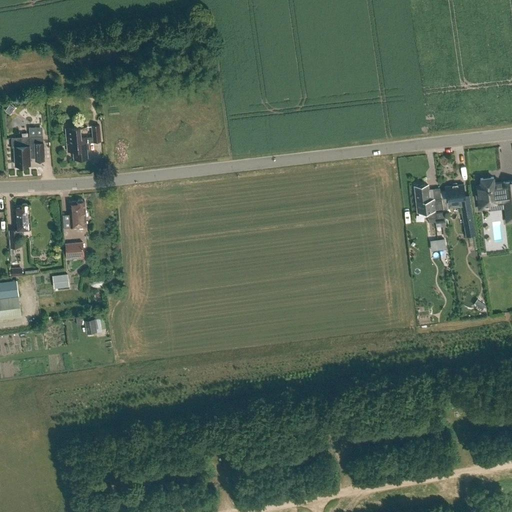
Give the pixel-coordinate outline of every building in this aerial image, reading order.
[(10,114),(14,108),(9,104),(4,110),(10,114)] [(26,124),(27,132),(40,132),(39,123),(26,124)] [(101,140),(99,124),(92,125),(93,136),(81,137),(80,127),(87,126),(87,125),(65,128),(67,151),(73,150),(74,159),(80,158),(81,159),(86,159),(87,158),(88,158),(87,148),(86,148),(86,146),(89,146),(88,141),(101,140)] [(44,159),(43,136),(11,138),(12,147),(14,147),(15,165),(30,164),(29,155),(35,155),(36,160),(44,159)] [(477,190),(474,190),(476,199),(478,199),(479,208),(489,207),(488,202),(504,201),(506,215),(511,213),(511,180),(494,183),(493,177),(480,179),(481,185),(477,185),(477,190)] [(429,199),(428,189),(428,185),(414,186),(417,212),(427,211),(428,219),(435,218),(435,223),(445,222),(442,198),(429,199)] [(461,206),(466,236),(476,234),(469,196),(464,196),(463,185),(457,186),(457,185),(452,185),(452,186),(445,187),(446,190),(447,200),(447,208),(461,206)] [(85,224),(85,218),(84,200),(69,202),(70,219),(71,219),(71,225),(85,224)] [(10,247),(20,246),(18,229),(31,228),(29,204),(14,205),(15,230),(9,230),(10,247)] [(431,247),(448,245),(447,237),(430,239),(431,247)] [(66,257),(84,256),(83,241),(65,243),(66,257)] [(11,276),(22,275),(22,267),(11,267),(11,276)] [(54,288),(68,286),(66,273),(52,275),(54,288)] [(0,318),(21,316),(16,280),(0,282),(0,318)] [(476,308),(480,311),(485,305),(481,302),(476,308)] [(86,333),(96,331),(94,318),(84,320),(86,333)]
